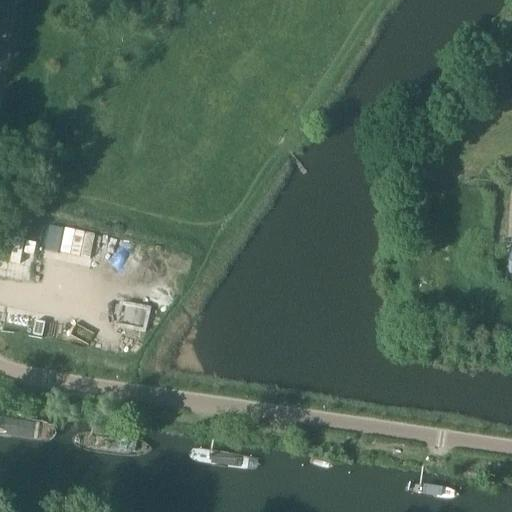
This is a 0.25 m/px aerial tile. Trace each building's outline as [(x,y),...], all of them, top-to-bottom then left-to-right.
[(37,427),(38,421),(35,416),(0,409),(0,423),(32,430),(37,427)] [(133,446),(134,440),(131,436),(89,428),(85,431),(84,437),(87,441),(128,450),(133,446)] [(249,466),(250,460),(247,456),(205,450),(200,453),(200,459),(203,464),(245,470),(249,466)] [(351,484),(352,478),(348,473),(307,467),(302,470),(301,476),(305,481),(346,487),(351,484)] [(451,486),(410,480),(405,484),(404,490),(408,494),(449,500),(454,497),(455,491),(451,486)]
